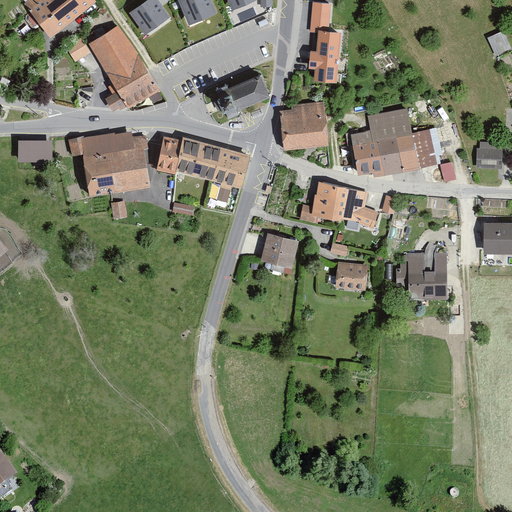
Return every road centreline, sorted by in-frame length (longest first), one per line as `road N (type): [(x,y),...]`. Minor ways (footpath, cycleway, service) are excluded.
road 1 (tertiary): [(263,149),(203,369),(212,433),(256,511)]
road 2 (residential): [(263,149),(351,179),(511,194)]
road 3 (residential): [(263,149),(172,121),(78,120)]
road 4 (tertiary): [(288,0),(263,149)]
